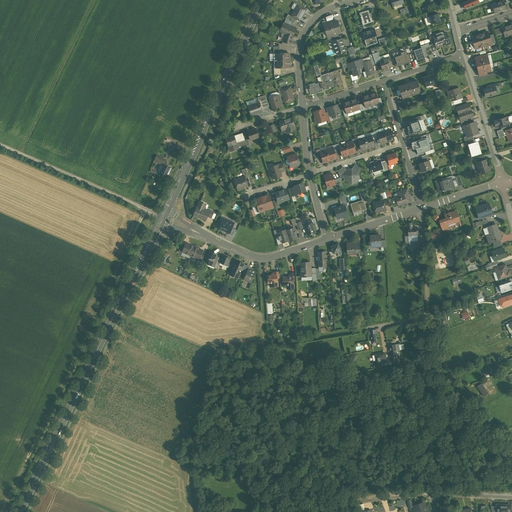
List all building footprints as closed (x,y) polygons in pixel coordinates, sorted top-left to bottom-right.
[(480,2),(478,0),(469,0),(462,3),(465,8),(480,2)] [(504,1),(493,5),(495,12),(506,9),(504,1)] [(291,16),(296,19),(299,21),(306,9),(295,3),(292,8),(294,10),(291,16)] [(363,6),(354,9),(356,16),(357,16),(360,15),(359,13),(365,11),(363,6)] [(370,14),(368,10),(365,11),(359,13),(360,15),(363,25),(373,22),(371,16),(372,16),(371,13),(370,14)] [(296,19),(291,16),(288,14),(285,19),(290,22),(293,23),(296,19)] [(429,16),(429,17),(431,24),(440,21),(438,14),(429,16)] [(330,24),(323,26),(325,25),(326,31),(338,27),(337,21),(330,24)] [(289,25),(284,23),(280,32),(286,34),(285,37),(284,37),(282,42),(291,44),(292,41),(291,40),(293,37),(292,37),(295,31),(294,30),(295,28),(289,25)] [(511,24),(502,28),(504,33),(505,37),(511,34),(511,24)] [(338,27),(326,31),(328,36),(327,37),(333,35),(340,32),(338,27)] [(502,28),(494,30),(496,36),(504,33),(502,28)] [(370,30),(366,32),(366,31),(362,33),(366,45),(370,44),(370,45),(377,43),(376,37),(375,37),(375,36),(377,36),(374,29),(370,30)] [(488,32),(472,37),(473,41),(476,49),(491,44),(492,44),(489,36),(488,32)] [(446,33),(433,37),(435,43),(437,48),(450,44),(446,33)] [(386,37),(378,40),(380,45),(388,42),(386,37)] [(341,39),(333,41),(337,55),(345,52),(341,39)] [(354,46),(347,49),(349,55),(356,53),(354,46)] [(430,47),(422,49),(421,48),(414,51),(417,60),(424,58),(424,57),(432,54),(432,52),(430,47)] [(396,67),(413,61),(410,54),(407,55),(405,49),(392,54),(396,67)] [(373,57),(375,64),(380,63),(379,60),(380,60),(377,52),(372,54),(373,57)] [(487,57),(483,58),(476,60),(477,67),(489,64),(487,57)] [(380,60),(379,60),(380,63),(383,71),(390,69),(388,63),(387,58),(386,58),(380,60)] [(362,59),(349,63),(351,69),(354,76),(359,74),(357,69),(364,66),(363,62),(362,59)] [(363,62),(364,66),(366,71),(365,72),(366,76),(374,74),(371,65),(372,65),(370,60),(363,62)] [(489,64),(477,67),(479,73),(487,72),(490,71),(489,64)] [(338,70),(329,73),(334,86),(338,85),(338,86),(343,84),(338,70)] [(329,73),(320,76),(323,82),(324,87),(325,90),(329,89),(329,88),(334,86),(329,73)] [(432,75),(423,78),(425,86),(430,84),(431,85),(435,84),(432,75)] [(417,80),(398,87),(402,99),(421,93),(417,80)] [(323,82),(320,83),(315,84),(315,83),(309,85),(309,87),(310,88),(310,87),(310,89),(315,87),(316,93),(317,93),(322,91),(321,88),(324,87),(323,82)] [(290,87),(281,90),(283,96),(285,102),(294,99),(290,87)] [(488,89),(484,90),(486,97),(496,94),(494,88),(494,87),(488,89)] [(459,88),(447,91),(451,102),(462,98),(459,88)] [(375,92),(369,95),(372,105),(379,103),(377,99),(375,92)] [(265,95),(257,98),(259,102),(262,109),(269,107),(265,95)] [(369,95),(362,97),(364,103),(366,107),(372,105),(369,95)] [(272,98),(270,99),(273,109),(280,106),(279,103),(276,96),(272,97),(272,98)] [(356,99),(350,101),(353,111),(360,109),(358,105),(356,99)] [(406,110),(403,99),(397,101),(400,112),(406,110)] [(350,101),(343,103),(345,109),(346,113),(347,113),(353,111),(350,101)] [(259,102),(247,106),(251,116),(263,112),(262,109),(259,102)] [(462,106),(456,108),(458,114),(471,110),(470,109),(469,109),(469,108),(470,107),(469,104),(462,106)] [(338,109),(337,105),(329,108),(332,115),(332,117),(340,115),(339,113),(340,112),(339,110),(338,109)] [(323,110),(314,112),(315,116),(314,117),(315,119),(316,119),(317,119),(318,119),(319,122),(326,120),(324,114),(323,110)] [(471,110),(458,114),(460,120),(466,119),(473,117),(472,113),(471,113),(470,112),(471,111),(471,110)] [(507,117),(494,121),(496,127),(500,126),(509,123),(507,117)] [(292,118),(279,122),(282,131),(289,128),(290,131),(296,129),(292,118)] [(416,121),(409,123),(410,126),(409,128),(410,129),(412,130),(413,134),(414,133),(416,134),(417,133),(418,132),(422,131),(419,121),(418,120),(416,121)] [(475,122),(466,125),(468,130),(466,132),(468,136),(468,137),(472,135),(478,133),(475,122)] [(270,133),(276,131),(274,123),(268,125),(270,133)] [(256,129),(247,132),(250,140),(259,137),(256,129)] [(390,129),(384,131),(387,142),(394,140),(390,129)] [(377,134),(378,138),(380,144),(387,142),(384,131),(377,134)] [(234,136),(226,139),(228,146),(237,143),(234,136)] [(371,136),(365,138),(368,148),(375,146),(373,140),(371,136)] [(416,149),(429,144),(426,137),(421,139),(412,142),(413,145),(411,145),(413,150),(416,149)] [(244,138),(241,139),(242,141),(237,143),(238,147),(246,144),(245,140),(244,138)] [(358,140),(359,144),(361,150),(368,148),(365,138),(358,140)] [(352,142),(346,144),(349,154),(356,152),(354,146),(352,142)] [(477,142),(469,145),(472,156),(480,153),(477,142)] [(339,146),(340,150),(342,157),(349,154),(346,144),(339,146)] [(429,144),(416,149),(418,154),(425,152),(431,150),(429,144)] [(333,148),(327,150),(330,161),(337,158),(335,152),(333,148)] [(320,152),(321,157),(323,163),(330,161),(327,150),(320,152)] [(392,154),(390,155),(389,155),(387,156),(386,156),(387,156),(387,158),(389,165),(397,163),(395,158),(397,158),(395,153),(392,154)] [(297,154),(287,157),(290,166),(292,166),(292,167),(298,165),(298,164),(300,163),(297,154)] [(166,160),(156,156),(154,160),(164,165),(166,160)] [(376,159),(374,160),(373,161),(374,162),(370,163),(371,167),(370,169),(371,170),(372,171),(373,171),(373,172),(383,169),(381,162),(380,160),(377,161),(377,160),(376,159)] [(429,161),(419,164),(422,172),(429,170),(431,169),(429,161)] [(487,161),(476,164),(479,173),(490,170),(487,161)] [(284,163),(278,165),(280,172),(286,170),(284,163)] [(171,168),(164,165),(160,173),(160,174),(167,177),(171,168)] [(278,165),(270,168),(270,169),(269,171),(270,173),(272,173),(273,178),(281,176),(280,172),(278,165)] [(343,167),(340,170),(338,171),(340,178),(344,177),(343,173),(344,172),(346,172),(346,171),(343,167)] [(350,172),(349,171),(346,171),(346,172),(344,172),(343,173),(344,177),(345,180),(347,180),(352,184),(353,183),(356,183),(358,181),(357,180),(359,178),(358,175),(357,174),(360,171),(351,170),(350,172)] [(331,174),(324,176),(328,187),(335,184),(331,174)] [(244,176),(236,179),(238,184),(236,185),(238,190),(239,190),(243,189),(243,188),(248,187),(245,178),(244,176)] [(451,178),(436,183),(437,188),(441,187),(443,192),(446,190),(454,187),(451,178)] [(303,183),(294,186),(295,187),(297,194),(306,191),(303,183)] [(407,189),(401,191),(403,195),(395,197),(398,206),(411,202),(407,189)] [(282,190),(275,192),(276,196),(278,200),(277,201),(278,203),(289,199),(286,191),(282,192),(282,190)] [(263,196),(255,199),(260,212),(273,208),(273,207),(271,202),(269,195),(263,196)] [(345,196),(339,198),(342,207),(344,206),(348,205),(345,196)] [(362,201),(351,204),(354,214),(367,210),(365,204),(364,200),(362,201)] [(383,200),(380,201),(378,204),(373,205),(376,213),(386,210),(385,206),(383,200)] [(200,202),(198,206),(194,215),(205,221),(207,216),(209,212),(203,209),(205,204),(200,202)] [(489,203),(475,207),(479,219),(492,215),(489,203)] [(342,207),(335,209),(337,218),(343,216),(343,217),(347,216),(344,206),(342,207)] [(456,211),(444,215),(446,219),(448,224),(459,221),(456,211)] [(230,221),(225,219),(224,221),(221,219),(219,223),(221,224),(219,228),(229,233),(231,228),(233,225),(229,223),(230,221)] [(412,227),(412,223),(407,223),(408,236),(417,235),(419,235),(418,230),(417,230),(416,227),(412,227)] [(309,225),(308,224),(304,226),(307,234),(311,233),(311,234),(316,233),(314,229),(316,228),(315,224),(313,225),(313,224),(309,225)] [(496,224),(487,227),(489,234),(487,235),(489,242),(492,241),(493,242),(500,239),(501,239),(500,236),(501,235),(500,233),(499,232),(496,224)] [(237,231),(231,228),(229,233),(228,235),(234,237),(237,231)] [(286,230),(289,241),(289,242),(296,239),(295,236),(297,235),(296,232),(295,231),(294,228),(286,230)] [(286,230),(278,232),(279,236),(278,237),(279,241),(281,240),(282,243),(289,241),(286,230)] [(380,235),(370,236),(371,246),(381,246),(381,241),(380,235)] [(500,239),(493,242),(494,247),(502,245),(500,239)] [(358,242),(347,243),(348,253),(358,252),(359,252),(359,244),(358,242)] [(194,247),(186,243),(185,247),(182,252),(191,256),(194,247)] [(338,244),(331,246),(334,254),(337,252),(338,255),(341,254),(338,244)] [(203,250),(194,247),(191,256),(199,259),(201,254),(203,250)] [(503,248),(491,252),(494,261),(495,261),(498,260),(506,257),(503,248)] [(322,252),(318,253),(318,267),(323,266),(323,267),(327,267),(326,260),(327,259),(326,258),(326,251),(322,251),(322,252)] [(214,254),(209,252),(204,262),(211,265),(212,264),(214,260),(216,255),(216,253),(214,254)] [(221,259),(220,263),(227,266),(231,259),(228,258),(228,257),(226,256),(225,256),(223,255),(221,259)] [(244,264),(236,261),(231,273),(238,276),(241,271),(240,271),(244,264)] [(310,262),(300,263),(301,277),(302,277),(301,275),(311,274),(311,269),(310,262)] [(498,267),(494,268),(498,280),(511,275),(509,270),(506,271),(505,268),(506,267),(505,264),(498,267)] [(249,269),(246,275),(244,279),(251,282),(255,272),(249,269)] [(274,275),(268,276),(268,283),(271,283),(271,286),(277,286),(277,279),(277,278),(276,278),(275,274),(274,274),(274,275)] [(291,277),(283,277),(283,285),(287,284),(288,289),(294,288),(293,280),(293,276),(291,276),(291,277)] [(451,279),(454,285),(462,282),(460,276),(451,279)] [(507,283),(500,286),(502,292),(511,288),(511,282),(507,283)] [(479,302),(484,300),(481,292),(475,294),(479,302)] [(511,302),(511,293),(497,299),(500,307),(503,306),(504,308),(511,305),(511,303),(511,302)] [(395,345),(389,346),(390,357),(393,356),(393,357),(397,357),(396,352),(395,345)] [(385,353),(375,355),(377,367),(394,364),(393,357),(386,358),(385,353)] [(482,383),(477,387),(484,397),(488,393),(482,383)] [(425,501),(412,505),(413,507),(414,509),(413,509),(413,511),(430,511),(429,505),(426,506),(425,501)]
